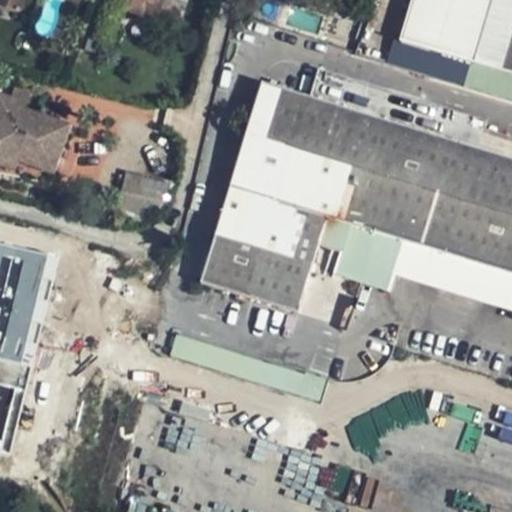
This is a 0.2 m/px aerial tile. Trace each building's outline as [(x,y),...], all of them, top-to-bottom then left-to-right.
[(0,0),(0,5),(18,12),(21,0),(0,0)] [(156,19),(162,0),(114,0),(113,4),(156,19)] [(412,0),(400,42),(473,64),(491,0),(412,0)] [(511,0),(491,0),(473,64),(511,75),(511,0)] [(393,41),(387,62),(423,73),(422,77),(456,87),(464,62),(393,41)] [(511,156),(440,134),(262,81),(200,283),(328,322),(342,276),(390,290),(395,274),(511,309),(511,156)] [(17,94),(13,103),(10,112),(19,115),(20,111),(25,98),(17,94)] [(0,161),(11,165),(16,148),(27,114),(20,111),(19,115),(10,112),(13,103),(0,98),(0,161)] [(446,113),(440,134),(511,156),(511,141),(482,132),(485,125),(446,113)] [(16,148),(11,165),(15,166),(18,158),(52,170),(68,128),(27,114),(16,148)] [(159,215),(167,181),(126,171),(118,206),(159,215)] [(57,253),(0,239),(0,358),(30,366),(57,253)] [(176,335),(169,356),(318,400),(325,379),(176,335)] [(28,390),(0,383),(0,453),(12,456),(28,390)]
